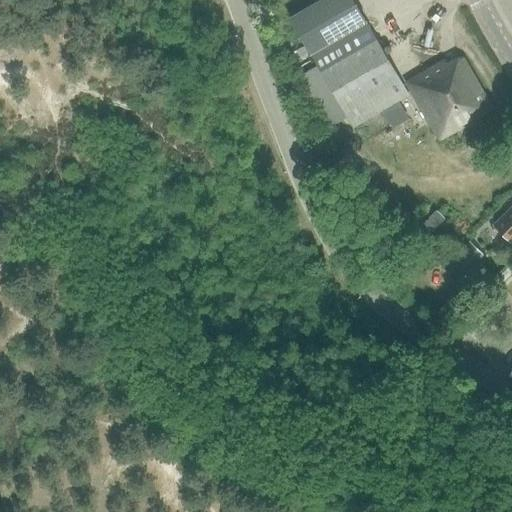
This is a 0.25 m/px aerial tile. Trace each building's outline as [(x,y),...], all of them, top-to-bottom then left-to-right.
[(353,0),(321,0),(289,19),(310,55),(367,23),(353,0)] [(367,23),(310,55),(315,62),(317,66),(347,117),(348,119),(353,127),(382,110),(387,107),(398,100),(409,94),(367,23)] [(408,84),(441,139),(492,109),(462,57),(448,65),(446,62),(408,84)] [(511,205),(493,224),(511,242),(511,241),(511,205)] [(418,228),(427,236),(444,219),(436,210),(418,228)] [(447,264),(462,278),(484,255),(469,241),(447,264)] [(474,308),(468,315),(488,330),(493,322),(503,309),(483,295),(475,306),(474,308)]
